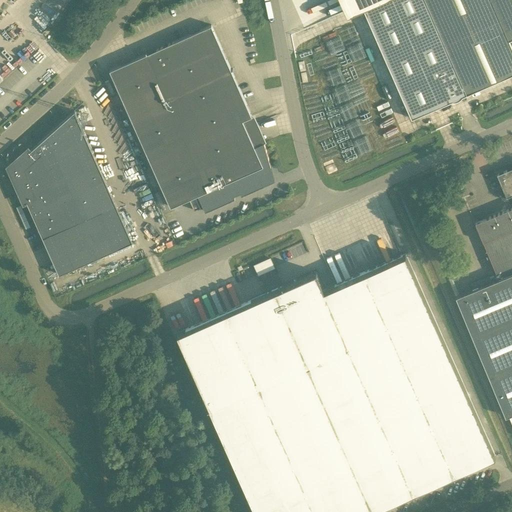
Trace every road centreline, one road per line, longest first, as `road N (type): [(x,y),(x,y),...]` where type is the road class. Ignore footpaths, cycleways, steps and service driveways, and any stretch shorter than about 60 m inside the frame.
road 1 (unclassified): [(89,314),(321,209)]
road 2 (unclassified): [(273,0),(321,209)]
road 3 (unclassified): [(321,209),(511,127)]
road 4 (unclassified): [(0,143),(75,76),(138,0)]
road 5 (track): [(108,511),(89,314)]
road 6 (unclassified): [(89,314),(53,315),(0,202)]
